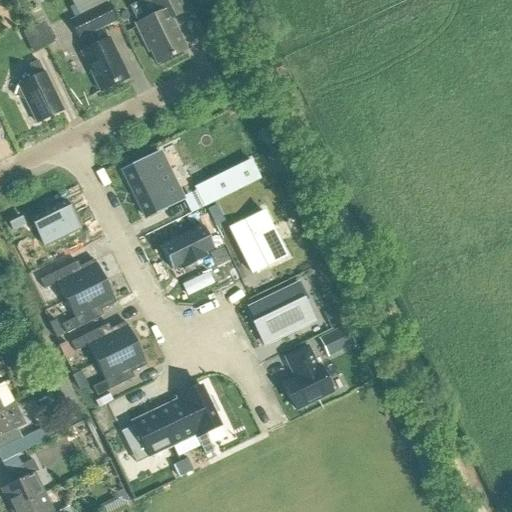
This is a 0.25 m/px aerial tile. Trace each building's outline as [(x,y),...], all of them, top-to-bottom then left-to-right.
[(156,65),(186,50),(171,20),(184,13),(177,0),(149,0),(157,14),(135,25),(148,53),(150,52),(156,65)] [(104,3),(66,22),(76,41),(114,23),(104,3)] [(35,25),(46,47),(53,44),(41,22),(35,25)] [(46,47),(35,25),(20,34),(31,55),(46,47)] [(128,78),(108,39),(80,53),(99,92),(128,78)] [(281,65),(287,76),(301,69),(295,58),(281,65)] [(36,124),(62,111),(38,62),(29,66),(33,76),(31,77),(32,80),(17,88),(14,98),(25,101),(36,124)] [(182,200),(158,153),(123,172),(146,218),(182,200)] [(204,207),(259,180),(249,160),(194,187),(204,207)] [(65,201),(28,218),(43,247),(79,229),(65,201)] [(287,258),(265,213),(230,229),(252,274),(287,258)] [(12,232),(25,225),(19,215),(6,222),(12,232)] [(203,226),(160,247),(170,270),(181,266),(184,271),(207,260),(204,254),(215,249),(203,226)] [(224,247),(209,254),(216,270),(231,262),(224,247)] [(65,301),(104,282),(94,260),(78,267),(76,262),(39,281),(43,290),(56,284),(65,301)] [(115,304),(104,282),(65,301),(73,319),(61,325),(65,334),(102,316),(100,311),(115,304)] [(298,284),(248,309),(255,323),(253,324),(263,346),(313,322),(303,301),(305,300),(298,284)] [(330,329),(341,323),(333,308),(322,313),(330,329)] [(55,339),(62,336),(54,321),(48,324),(55,339)] [(135,344),(124,322),(109,330),(107,325),(70,343),(74,352),(95,364),(135,344)] [(65,343),(58,347),(64,360),(72,356),(65,343)] [(146,366),(135,344),(95,364),(104,381),(92,388),(96,397),(133,379),(131,374),(146,366)] [(317,367),(307,347),(284,358),(294,379),(283,384),(296,411),(332,393),(319,366),(317,367)] [(77,405),(65,380),(51,386),(63,412),(77,405)] [(0,410),(13,405),(2,384),(0,385),(0,410)] [(200,387),(176,399),(177,401),(193,436),(194,438),(195,438),(204,456),(213,451),(204,434),(219,426),(213,414),(218,412),(211,397),(206,399),(200,387)] [(109,394),(94,402),(97,408),(112,400),(109,394)] [(177,401),(154,412),(171,447),(172,446),(193,436),(177,401)] [(13,405),(0,410),(0,461),(1,463),(48,439),(47,438),(45,439),(40,429),(21,438),(16,428),(23,425),(13,405)] [(133,426),(121,432),(128,449),(129,449),(135,463),(148,457),(148,458),(171,447),(154,412),(131,423),(133,426)] [(11,484),(0,490),(10,510),(44,494),(34,474),(38,472),(32,460),(5,473),(11,484)] [(52,511),(44,494),(10,510),(11,511),(57,511),(56,511),(52,511)]
